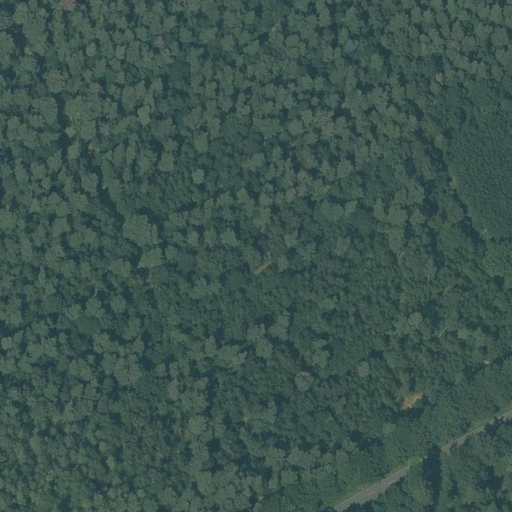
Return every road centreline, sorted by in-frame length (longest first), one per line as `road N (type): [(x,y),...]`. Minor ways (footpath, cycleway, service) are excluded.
road 1 (track): [(354,0),(511,290)]
road 2 (secondary): [(338,511),(511,418)]
